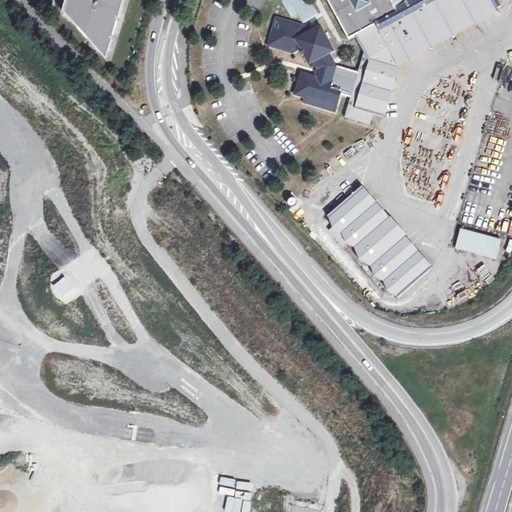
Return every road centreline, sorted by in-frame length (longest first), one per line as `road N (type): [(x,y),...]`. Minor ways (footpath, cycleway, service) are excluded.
road 1 (unclassified): [(165,0),(148,64),(161,124),(359,353)]
road 2 (motorway): [(511,308),(455,336),(387,333),(340,304),(256,223)]
road 3 (unclassified): [(256,223),(171,122),(162,66),(177,0)]
road 4 (unclassified): [(359,353),(430,442),(446,511)]
road 5 (unclassified): [(359,353),(256,223)]
